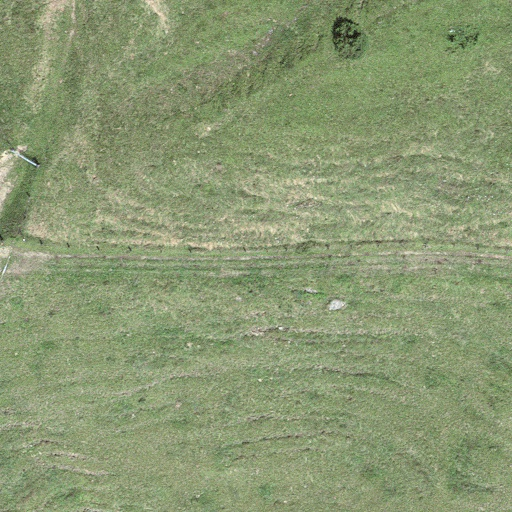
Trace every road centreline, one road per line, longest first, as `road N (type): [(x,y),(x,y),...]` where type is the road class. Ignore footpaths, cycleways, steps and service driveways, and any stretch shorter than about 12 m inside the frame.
road 1 (track): [(0,260),(511,266)]
road 2 (track): [(364,0),(0,198)]
